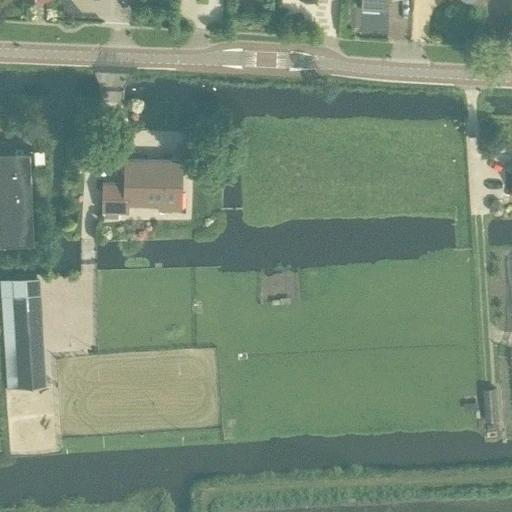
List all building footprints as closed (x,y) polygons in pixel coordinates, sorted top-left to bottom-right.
[(361,0),(361,7),(388,8),(387,0),(361,0)] [(0,240),(34,239),(30,147),(0,148),(0,240)] [(103,181),(102,209),(103,209),(103,215),(119,216),(119,209),(126,209),(127,200),(159,201),(159,205),(180,205),(181,158),(125,157),(125,175),(126,175),(126,181),(103,181)] [(498,200),(492,200),(489,205),(489,210),(493,214),(498,214),(502,210),(502,204),(498,200)] [(46,385),(41,292),(40,275),(0,277),(0,278),(7,388),(46,385)] [(495,386),(482,387),(484,420),(497,419),(495,386)]
